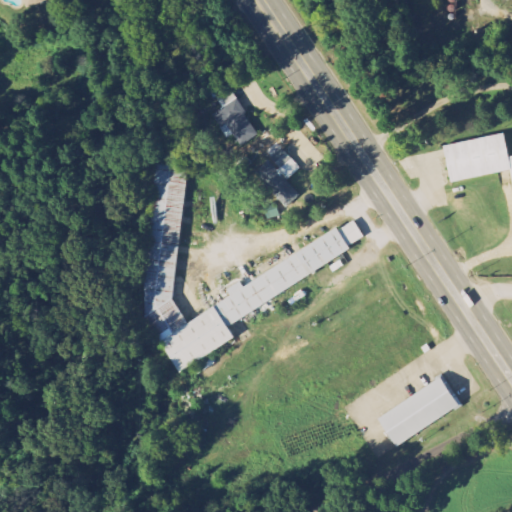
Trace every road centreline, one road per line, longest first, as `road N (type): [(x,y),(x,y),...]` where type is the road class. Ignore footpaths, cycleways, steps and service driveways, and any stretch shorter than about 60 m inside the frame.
road 1 (trunk): [(511,379),(260,0)]
road 2 (residential): [(328,511),(511,411)]
